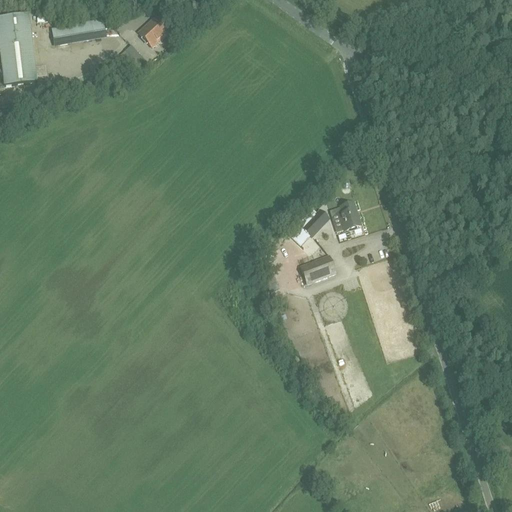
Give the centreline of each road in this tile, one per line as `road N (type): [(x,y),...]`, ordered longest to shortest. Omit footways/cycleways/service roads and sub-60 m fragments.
road 1 (tertiary): [(493,511),(350,52)]
road 2 (tertiary): [(511,100),(350,52)]
